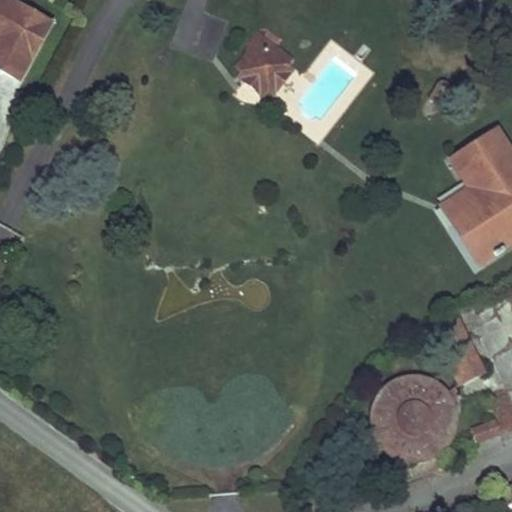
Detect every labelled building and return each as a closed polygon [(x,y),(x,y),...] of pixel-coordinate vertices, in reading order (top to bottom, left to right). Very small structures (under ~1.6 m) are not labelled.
[(12,0),(0,0),(0,68),(19,80),(52,22),(12,0)] [(264,37),(257,31),(232,65),(240,72),(235,78),(254,92),(258,85),(274,97),(294,70),(287,65),(293,58),(275,45),(279,39),(268,31),(264,37)] [(438,87),(431,98),(441,103),(447,92),(448,86),(443,83),(438,87)] [(436,207),(476,268),(511,244),(511,156),(494,129),(446,161),(464,189),(436,207)] [(485,374),(455,316),(428,329),(459,388),(485,374)] [(421,381),(408,380),(395,383),(384,389),(375,398),(369,410),(367,423),(368,435),(374,447),(382,457),(394,464),(406,467),(419,466),(431,462),(442,454),(449,443),(453,431),(454,418),(450,405),(443,395),(433,386),(421,381)] [(472,444),(500,436),(496,420),(468,429),(472,444)]
